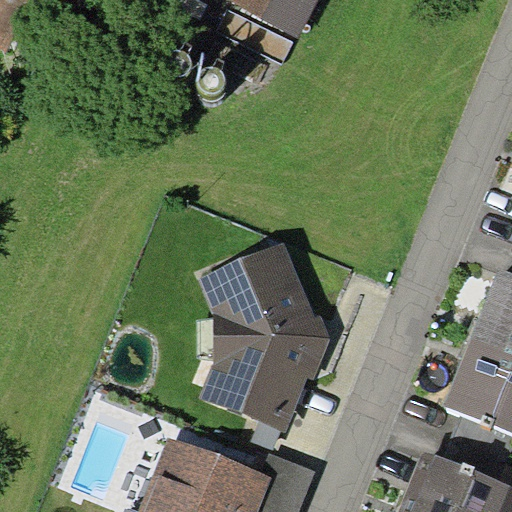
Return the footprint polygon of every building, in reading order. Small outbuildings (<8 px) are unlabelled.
[(0,0),(0,47),(24,0),(0,0)] [(310,0),(200,0),(288,44),(310,0)] [(275,251),(190,280),(206,322),(207,370),(195,401),(277,436),(320,343),(275,251)] [(511,282),(486,273),(432,411),(511,442),(511,282)] [(255,511),(267,482),(159,442),(132,511),(255,511)] [(507,511),(511,501),(511,498),(421,464),(402,511),(507,511)]
